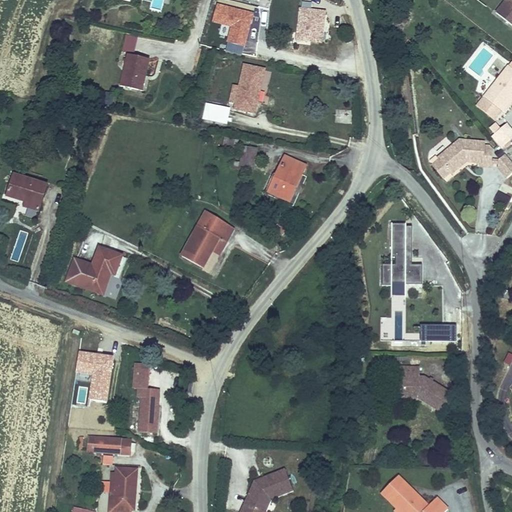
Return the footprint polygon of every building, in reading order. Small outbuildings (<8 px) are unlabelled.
[(311,0),(307,0),(306,7),(319,9),(320,1),(311,0)] [(511,0),(499,0),(492,11),(511,26),(511,0)] [(255,15),(217,4),(212,22),(231,27),(226,45),(245,49),(255,15)] [(306,7),(304,7),(301,37),(324,40),(326,9),(319,9),(306,7)] [(134,54),(138,37),(126,34),(122,52),(134,54)] [(152,61),(131,56),(121,87),(143,93),(152,61)] [(259,101),(264,68),(244,64),(235,108),(252,111),(254,100),(259,101)] [(511,70),(505,65),(482,97),(500,110),(502,111),(511,97),(511,70)] [(493,120),(500,110),(482,97),(475,106),(493,120)] [(225,123),(227,108),(210,105),(207,119),(225,123)] [(90,131),(93,124),(75,119),(73,126),(90,131)] [(491,137),(487,140),(499,153),(509,145),(498,132),(492,126),(486,131),(491,137)] [(511,137),(503,127),(498,132),(509,145),(511,141),(511,137)] [(234,153),(237,142),(225,138),(222,149),(234,153)] [(477,171),(489,172),(490,155),(486,150),(480,150),(480,145),(454,143),(432,159),(433,162),(426,168),(438,185),(446,179),(447,180),(463,166),(475,167),(477,171)] [(255,170),(257,149),(240,147),(239,168),(255,170)] [(234,158),(236,152),(226,149),(225,156),(234,158)] [(302,167),(282,155),(263,190),(282,201),(302,167)] [(498,163),(490,155),(489,172),(498,171),(498,163)] [(505,180),(511,173),(511,167),(503,158),(498,163),(498,171),(505,180)] [(54,194),(20,179),(13,199),(34,207),(34,212),(45,216),(54,194)] [(495,203),(506,208),(511,199),(500,193),(495,203)] [(205,229),(212,214),(206,211),(199,227),(205,229)] [(236,227),(212,214),(205,229),(220,236),(230,242),(236,227)] [(407,225),(391,225),(391,265),(383,265),(382,287),(424,287),(423,265),(413,266),(413,227),(407,227),(407,225)] [(220,236),(205,229),(199,227),(185,257),(206,268),(220,236)] [(122,282),(130,262),(106,253),(91,294),(108,301),(117,280),(122,282)] [(457,343),(457,326),(421,327),(421,343),(457,343)] [(511,368),(511,365),(511,356),(505,354),(501,364),(511,368)] [(138,376),(154,378),(156,366),(139,364),(138,376)] [(434,418),(445,400),(422,385),(417,385),(417,376),(395,375),(394,385),(402,385),(401,406),(410,406),(416,406),(434,418)] [(144,408),(141,432),(160,434),(165,390),(154,389),(154,378),(138,376),(137,387),(147,388),(144,408)] [(401,406),(402,385),(394,385),(394,406),(401,406)] [(441,422),(452,404),(445,400),(434,418),(441,422)] [(125,440),(93,436),(92,452),(124,455),(132,456),(134,441),(125,440)] [(113,466),(114,458),(103,456),(102,465),(113,466)] [(269,492),(291,484),(283,462),(252,472),(236,505),(248,511),(253,501),(262,506),(269,492)] [(137,511),(140,470),(119,469),(119,474),(114,474),(112,511),(134,511),(137,511)] [(436,511),(446,502),(434,491),(426,499),(396,470),(380,487),(395,502),(405,511),(414,511),(420,507),(425,511),(436,511)] [(250,511),(258,511),(262,506),(253,501),(248,511),(250,511)] [(425,511),(420,507),(414,511),(405,511),(395,502),(392,504),(400,511),(425,511)]
